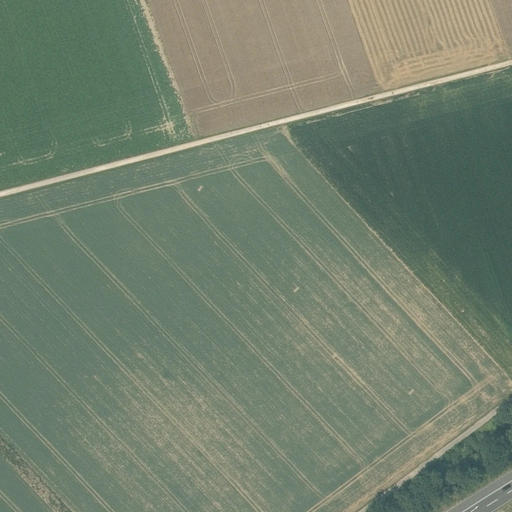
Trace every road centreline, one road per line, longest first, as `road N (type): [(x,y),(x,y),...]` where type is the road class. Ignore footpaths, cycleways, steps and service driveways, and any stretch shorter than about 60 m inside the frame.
road 1 (track): [(0,195),(511,63)]
road 2 (track): [(511,401),(363,511)]
